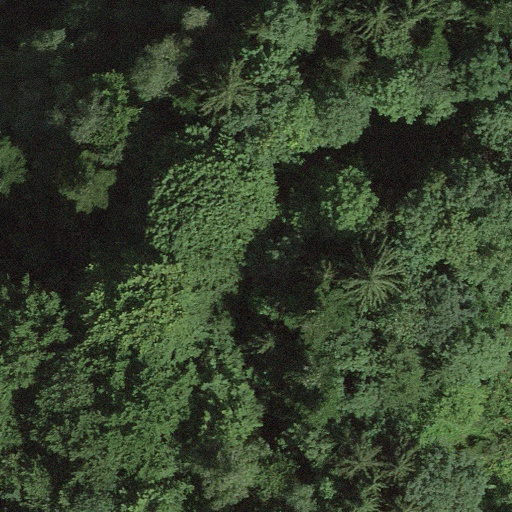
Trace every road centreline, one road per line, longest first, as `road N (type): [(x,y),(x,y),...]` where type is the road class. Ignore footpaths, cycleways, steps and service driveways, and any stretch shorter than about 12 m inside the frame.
road 1 (track): [(252,279),(276,221),(314,170),(378,138),(429,132),(480,151),(511,178)]
road 2 (track): [(252,279),(246,354),(257,411),(328,511)]
